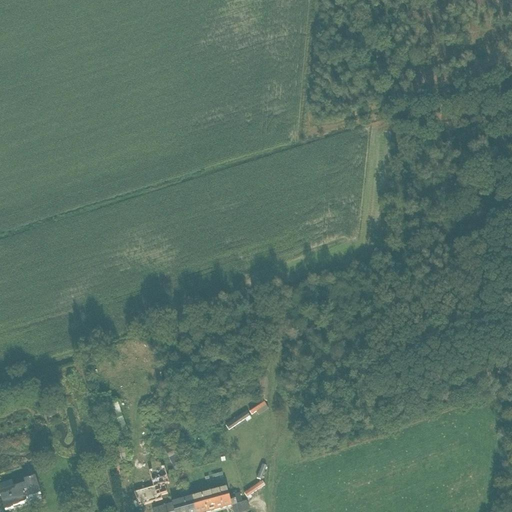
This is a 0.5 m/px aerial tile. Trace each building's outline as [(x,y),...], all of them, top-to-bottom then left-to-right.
[(156,349),(151,335),(132,342),(137,355),(156,349)] [(98,363),(99,377),(106,376),(105,370),(106,370),(105,362),(98,363)] [(120,436),(129,432),(118,402),(106,406),(116,431),(118,430),(120,436)] [(258,416),(268,409),(264,402),(249,411),(252,415),(256,412),(258,416)] [(225,426),(229,430),(245,420),(247,422),(251,419),(246,411),(225,426)] [(117,463),(127,461),(123,447),(114,449),(112,440),(107,441),(113,464),(112,464),(115,476),(120,475),(117,463)] [(174,472),(189,466),(178,442),(164,448),(174,472)] [(267,466),(262,465),(257,479),(261,480),(267,466)] [(224,479),(222,472),(205,477),(207,484),(224,479)] [(42,495),(36,476),(23,480),(25,484),(14,487),(12,480),(0,484),(0,491),(0,492),(0,491),(0,497),(4,511),(21,507),(21,505),(26,503),(27,501),(27,499),(42,495)] [(262,481),(244,493),(249,500),(252,498),(250,495),(265,486),(262,481)] [(229,496),(227,488),(191,498),(195,511),(210,511),(232,506),(233,511),(245,511),(250,510),(247,501),(242,502),(240,493),(237,494),(233,495),(229,496)] [(195,511),(191,498),(152,509),(152,511),(195,511)]
